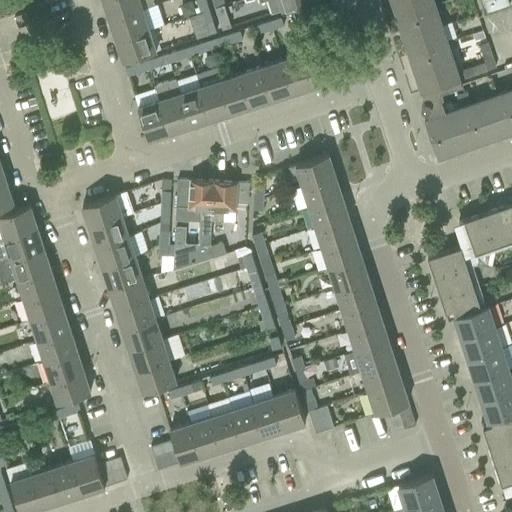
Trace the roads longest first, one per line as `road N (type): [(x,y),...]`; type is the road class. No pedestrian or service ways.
road 1 (residential): [(147,487),(50,193)]
road 2 (residential): [(439,447),(367,220),(372,201),(408,189)]
road 3 (residential): [(377,82),(131,164)]
road 4 (residential): [(147,487),(272,449),(351,474)]
road 5 (residential): [(131,164),(79,0)]
